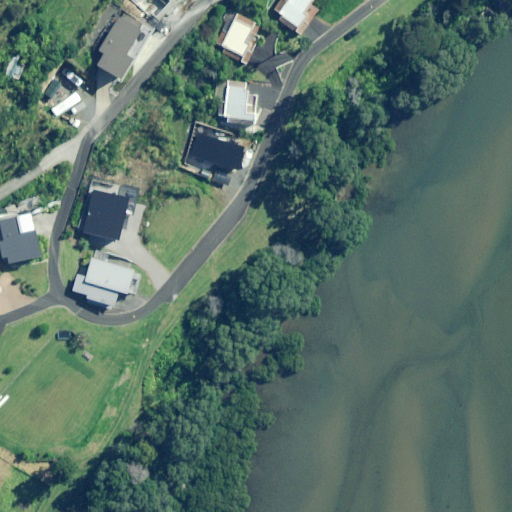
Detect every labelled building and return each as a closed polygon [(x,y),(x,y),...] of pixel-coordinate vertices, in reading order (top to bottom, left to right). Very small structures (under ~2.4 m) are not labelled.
[(163,12),(169,4),(163,0),(154,0),(146,10),(161,22),(166,15),(163,12)] [(310,4),(313,0),(281,0),(274,10),(283,16),(280,20),(300,35),(319,10),(310,4)] [(251,32),(256,21),(231,10),(216,44),(224,48),(221,53),(247,65),(260,36),(251,32)] [(140,24),(137,28),(119,17),(99,51),(103,53),(97,64),(121,78),(134,57),(136,59),(152,31),(140,24)] [(19,81),(27,58),(13,53),(6,76),(19,81)] [(248,93),(249,82),(227,80),(226,88),(217,87),(215,116),(227,117),(227,123),(254,125),(257,94),(248,93)] [(92,191),(83,231),(118,239),(127,200),(138,203),(141,187),(121,182),(118,197),(92,191)] [(24,230),(21,215),(0,219),(0,243),(7,242),(11,261),(40,255),(34,228),(24,230)] [(104,261),(107,253),(96,250),(90,271),(80,268),(73,290),(89,295),(87,302),(113,310),(119,291),(136,296),(142,273),(104,261)]
